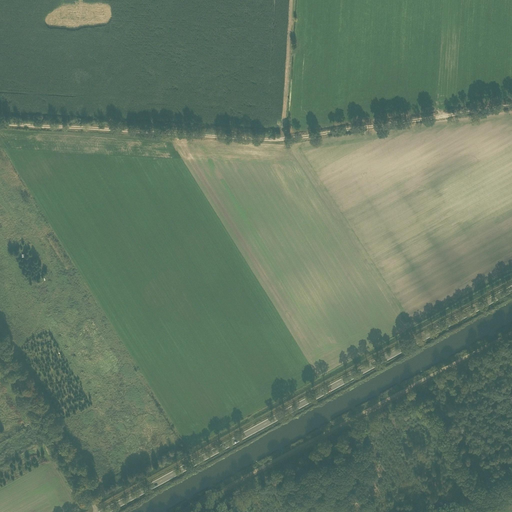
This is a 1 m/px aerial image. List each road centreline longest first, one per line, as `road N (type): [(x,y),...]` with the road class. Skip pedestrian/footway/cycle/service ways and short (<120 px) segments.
road 1 (track): [(0,123),(257,139),(511,107)]
road 2 (primary): [(105,511),(511,289)]
road 3 (track): [(511,331),(182,511)]
road 4 (track): [(0,347),(102,511)]
